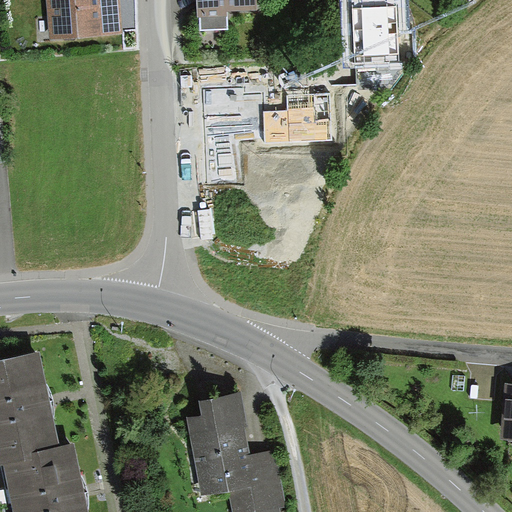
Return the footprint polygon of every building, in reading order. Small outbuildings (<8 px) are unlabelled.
[(46,0),(49,37),(124,32),(122,0),(46,0)] [(196,0),(197,12),(200,12),(200,27),(229,26),(229,7),(257,6),(257,0),(196,0)] [(307,0),(308,8),(323,8),(322,0),(307,0)] [(405,0),(347,3),(349,63),(410,61),(414,54),(414,33),(406,33),(405,0)] [(244,87),(201,87),(202,134),(247,132),(244,87)] [(352,109),(339,110),(338,90),(280,92),(282,151),(353,148),(352,109)] [(40,345),(0,352),(0,456),(3,456),(33,450),(32,443),(60,437),(40,345)] [(511,377),(506,377),(500,433),(511,434),(511,377)] [(287,511),(276,445),(250,450),(246,423),(248,423),(242,386),(201,393),(204,410),(188,413),(202,490),(228,485),(232,511),(287,511)] [(33,450),(3,456),(15,511),(91,511),(75,434),(60,437),(32,443),(33,450)]
